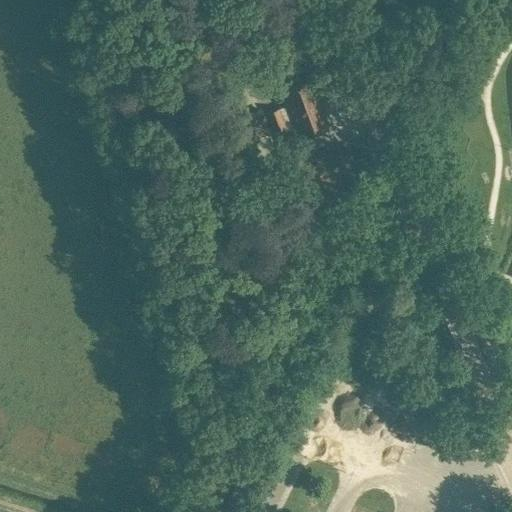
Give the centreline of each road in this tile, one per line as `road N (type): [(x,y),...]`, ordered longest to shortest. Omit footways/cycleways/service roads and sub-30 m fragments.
road 1 (unclassified): [(511,483),(447,337),(325,0)]
road 2 (track): [(199,511),(384,159)]
road 3 (track): [(0,473),(115,511)]
